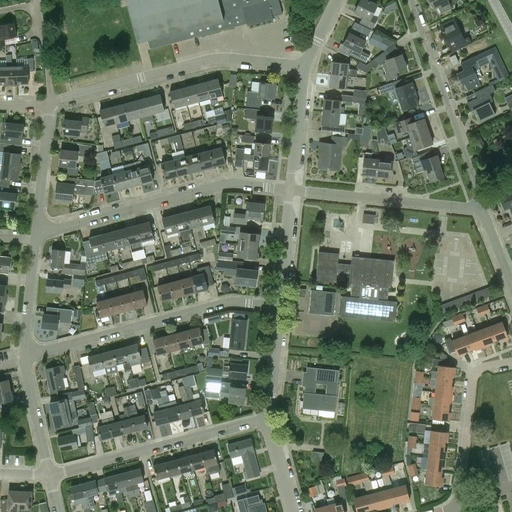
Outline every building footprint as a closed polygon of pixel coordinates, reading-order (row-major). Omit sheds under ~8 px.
[(126,0),(137,43),(148,40),(150,49),(246,24),(247,26),(273,19),(272,17),(282,14),(278,0),(126,0)] [(372,28),(377,18),(372,15),(377,5),(366,0),(360,0),(354,13),(363,17),(360,22),(372,28)] [(451,8),(447,0),(429,0),(434,9),(438,7),(441,13),(451,8)] [(397,8),(395,2),(385,7),(383,12),(397,8)] [(471,43),(468,37),(462,40),(458,32),(460,31),(454,19),(440,26),(445,37),(443,38),(447,48),(452,45),(455,51),(471,43)] [(14,23),(0,25),(0,45),(5,45),(4,39),(16,37),(14,23)] [(366,63),(370,55),(361,51),(366,41),(349,33),(343,45),(349,48),(347,54),(366,63)] [(378,48),(385,51),(389,41),(382,38),(378,48)] [(509,76),(495,47),(460,64),(464,71),(457,74),(459,80),(462,78),(468,91),(480,85),(475,74),(479,72),(480,70),(479,69),(477,66),(488,61),(498,81),(509,76)] [(365,66),(371,68),(371,67),(379,65),(382,64),(386,75),(383,76),(386,82),(398,78),(396,72),(406,69),(401,55),(391,58),(386,51),(375,59),(374,59),(365,66)] [(453,66),(458,63),(455,55),(449,58),(453,66)] [(28,66),(16,67),(16,84),(17,84),(28,84),(28,71),(34,71),(34,59),(27,59),(28,66)] [(331,75),(347,76),(356,77),(357,70),(348,69),(349,64),(332,62),(331,75)] [(371,68),(365,66),(358,62),(356,68),(368,74),(371,68)] [(17,86),(17,84),(16,84),(16,67),(6,67),(7,85),(7,86),(17,86)] [(346,89),(347,76),(331,75),(329,87),(346,89)] [(206,82),(210,98),(212,105),(218,104),(216,97),(222,95),(218,79),(206,82)] [(419,104),(411,83),(404,86),(402,79),(379,87),(381,94),(395,89),(403,110),(419,104)] [(198,102),(210,98),(206,82),(194,85),(198,102)] [(260,83),(259,93),(250,92),(249,103),(260,104),(261,97),(274,99),(276,84),(260,83)] [(186,105),(198,102),(194,85),(182,89),(186,105)] [(495,116),(489,102),(493,101),(489,94),(495,91),(492,85),(475,93),(477,98),(467,103),(471,111),(472,110),(479,123),(495,116)] [(174,108),(186,105),(182,89),(170,92),(174,108)] [(148,98),(152,114),(164,111),(160,94),(148,98)] [(366,97),(353,96),(352,103),(359,103),(358,116),(364,116),(365,104),(366,97)] [(140,117),(152,114),(148,98),(136,101),(140,117)] [(324,99),(323,112),(339,114),(340,112),(344,113),(344,107),(340,107),(341,101),(324,99)] [(128,120),(140,117),(136,101),(124,104),(128,120)] [(116,124),(128,120),(124,104),(112,107),(116,124)] [(104,127),(116,124),(112,107),(99,111),(104,127)] [(245,119),(257,120),(256,131),(271,132),(272,117),(257,116),(258,110),(246,109),(245,119)] [(338,125),(339,114),(323,112),(321,125),(321,130),(344,133),(345,126),(338,125)] [(215,117),(217,122),(217,125),(227,122),(224,113),(215,116),(215,117)] [(87,133),(88,117),(74,116),(73,121),(64,120),(62,134),(79,136),(80,133),(87,133)] [(410,138),(427,132),(425,124),(426,124),(424,119),(408,125),(406,119),(394,123),(398,134),(408,131),(410,137),(410,138)] [(22,140),(24,125),(7,123),(6,135),(1,134),(0,143),(15,145),(15,139),(22,140)] [(362,135),(360,134),(359,141),(370,142),(370,140),(377,140),(376,134),(376,132),(377,132),(376,129),(376,127),(363,127),(362,128),(362,131),(362,135)] [(389,140),(384,127),(376,127),(376,129),(377,132),(376,132),(376,134),(377,144),(389,140)] [(427,132),(410,138),(405,140),(407,147),(403,149),(406,159),(417,155),(415,150),(433,144),(431,139),(430,139),(427,132)] [(169,138),(170,143),(177,142),(179,149),(183,148),(180,135),(169,138)] [(345,146),(346,138),(332,136),(331,144),(319,143),(318,150),(320,150),(318,168),(339,170),(341,146),(345,146)] [(478,149),(484,146),(480,137),(474,141),(478,149)] [(121,141),(121,142),(122,147),(134,144),(133,138),(121,141)] [(254,155),(268,157),(270,144),(255,143),(255,150),(252,150),(251,155),(254,155)] [(148,144),(136,147),(137,153),(144,151),(146,157),(151,155),(148,144)] [(2,165),(19,167),(21,154),(12,153),(13,146),(0,145),(0,165),(2,165)] [(80,152),(77,152),(61,150),(59,166),(67,167),(66,175),(77,176),(78,168),(75,168),(76,157),(92,159),(93,146),(81,145),(80,152)] [(125,156),(133,153),(131,147),(123,150),(125,156)] [(210,151),(209,151),(213,167),(226,163),(221,147),(210,151)] [(107,151),(98,153),(100,163),(109,161),(107,151)] [(201,170),(213,167),(209,151),(197,154),(201,170)] [(433,157),(433,156),(431,151),(411,158),(417,173),(426,170),(430,182),(443,177),(439,164),(440,163),(437,156),(433,157)] [(189,173),(201,170),(197,154),(185,157),(189,173)] [(245,154),(236,154),(235,167),(243,168),(244,160),(253,161),(252,168),(267,170),(268,157),(254,155),(251,155),(245,154)] [(362,175),(376,177),(378,160),(371,159),(371,154),(364,154),(362,175)] [(378,160),(376,177),(390,178),(392,161),(390,156),(385,156),(385,160),(378,160)] [(177,176),(189,173),(185,157),(173,160),(177,176)] [(165,179),(177,176),(173,160),(161,164),(165,179)] [(136,168),(141,184),(153,181),(149,165),(142,167),(140,161),(135,162),(136,168)] [(0,185),(9,186),(9,179),(18,180),(19,167),(2,165),(1,171),(1,172),(0,171),(0,185)] [(129,187),(141,184),(136,168),(124,171),(129,187)] [(117,191),(129,187),(124,171),(112,175),(117,191)] [(117,191),(112,175),(100,178),(101,180),(95,182),(94,195),(104,192),(105,194),(117,191)] [(57,183),(55,201),(71,203),(73,193),(85,195),(86,187),(94,187),(95,181),(68,178),(68,184),(57,183)] [(9,186),(0,185),(0,205),(15,207),(16,194),(8,193),(9,186)] [(511,190),(499,196),(504,210),(510,208),(511,213),(511,190)] [(248,202),(246,214),(235,213),(234,223),(245,224),(246,218),(262,220),(264,204),(248,202)] [(198,209),(202,225),(215,222),(210,206),(198,209)] [(190,228),(202,225),(198,209),(186,212),(190,228)] [(178,231),(190,228),(186,212),(174,216),(178,231)] [(374,224),(375,215),(363,214),(362,223),(374,224)] [(166,235),(178,231),(174,216),(162,219),(166,235)] [(137,225),(142,242),(154,238),(150,222),(137,225)] [(130,245),(142,242),(137,225),(125,229),(130,245)] [(236,227),(222,226),(221,233),(235,235),(236,227)] [(118,248),(130,245),(125,229),(113,232),(118,248)] [(106,251),(118,248),(113,232),(101,235),(106,251)] [(239,245),(257,247),(258,235),(240,233),(239,245)] [(93,254),(106,251),(101,235),(89,238),(93,254)] [(172,251),(170,245),(164,247),(167,257),(180,254),(179,249),(172,251)] [(256,259),(257,247),(239,245),(237,257),(256,259)] [(132,252),(134,260),(147,257),(145,249),(132,252)] [(74,275),(84,276),(85,265),(64,263),(65,251),(53,250),(51,266),(63,268),(63,274),(74,275)] [(233,254),(219,252),(219,259),(233,261),(233,254)] [(388,288),(391,288),(394,261),(352,256),(351,265),(338,263),(339,254),(318,252),(315,281),(336,283),(337,273),(350,274),(349,284),(351,284),(350,297),(340,296),(339,315),(395,321),(397,301),(387,301),(388,288)] [(187,256),(185,257),(187,263),(201,259),(199,253),(187,256)] [(0,272),(8,273),(9,258),(0,257),(0,272)] [(176,259),(172,260),(174,266),(187,263),(185,257),(176,259)] [(164,263),(159,264),(161,270),(174,266),(172,260),(164,263)] [(217,269),(237,271),(236,284),(255,287),(257,271),(242,269),(243,263),(218,260),(217,269)] [(192,277),(196,292),(208,289),(207,286),(213,285),(209,266),(196,269),(198,275),(192,277)] [(138,269),(131,271),(132,277),(140,275),(138,269)] [(126,273),(118,275),(119,281),(132,277),(131,271),(126,273)] [(114,276),(104,278),(106,285),(119,281),(118,275),(114,276)] [(185,295),(196,292),(192,277),(181,280),(185,295)] [(106,285),(104,278),(96,281),(98,287),(105,285),(106,285)] [(71,280),(63,279),(63,281),(47,279),(46,292),(62,293),(62,287),(70,288),(71,280)] [(173,298),(185,295),(181,280),(169,283),(173,298)] [(161,301),(173,298),(169,283),(157,286),(161,301)] [(488,288),(438,307),(441,315),(491,296),(488,288)] [(131,293),(135,309),(147,305),(143,290),(131,293)] [(309,313),(333,316),(336,293),(311,290),(309,313)] [(124,312),(135,309),(131,293),(120,296),(124,312)] [(112,315),(124,312),(120,296),(108,299),(112,315)] [(101,318),(112,315),(108,299),(96,303),(101,318)] [(487,304),(482,306),(485,315),(490,312),(487,304)] [(485,315),(482,306),(476,309),(479,316),(479,317),(485,315)] [(57,330),(58,331),(59,320),(70,322),(71,312),(46,309),(46,315),(44,315),(42,328),(57,330)] [(457,316),(460,324),(465,322),(462,314),(457,316)] [(454,326),(460,324),(457,316),(451,318),(454,326)] [(244,350),(247,320),(232,319),(229,349),(244,350)] [(489,327),(494,340),(499,338),(500,340),(507,338),(502,322),(489,327)] [(187,330),(192,346),(203,343),(199,327),(187,330)] [(489,342),(494,340),(489,327),(477,332),(482,347),(490,344),(489,342)] [(180,349),(192,346),(187,330),(176,333),(180,349)] [(475,350),(482,347),(477,332),(464,336),(469,349),(474,347),(475,350)] [(169,352),(180,349),(176,333),(165,337),(169,352)] [(464,351),(469,349),(464,336),(452,341),(457,356),(465,353),(464,351)] [(157,355),(169,352),(165,337),(153,340),(157,355)] [(125,347),(130,367),(141,364),(150,361),(146,348),(139,349),(137,344),(125,347)] [(125,347),(112,350),(116,365),(122,363),(125,373),(131,371),(130,367),(128,361),(125,347)] [(209,349),(208,357),(220,358),(220,350),(209,349)] [(100,354),(104,368),(105,373),(106,373),(106,374),(118,371),(116,365),(112,350),(100,354)] [(94,376),(105,374),(105,373),(104,368),(100,354),(87,357),(89,363),(82,365),(85,378),(94,376)] [(432,371),(431,379),(451,381),(451,375),(454,376),(454,367),(447,367),(447,360),(433,359),(432,365),(438,366),(438,372),(432,371)] [(183,369),(182,369),(184,376),(195,373),(194,372),(193,366),(185,368),(184,363),(181,363),(183,369)] [(223,376),(229,377),(246,378),(247,365),(230,364),(230,368),(224,368),(223,376)] [(85,389),(79,365),(73,367),(79,391),(85,389)] [(65,373),(64,366),(59,367),(59,366),(45,370),(51,393),(58,392),(57,390),(64,388),(62,379),(64,378),(63,373),(65,373)] [(335,411),(339,371),(307,367),(303,408),(335,411)] [(206,380),(206,381),(221,382),(223,369),(207,368),(206,380)] [(173,371),(171,372),(173,379),(184,376),(182,369),(173,371)] [(173,379),(171,372),(162,374),(164,381),(173,379)] [(185,388),(192,416),(204,413),(200,400),(194,401),(190,387),(196,385),(193,375),(182,378),(183,385),(184,389),(185,388)] [(436,387),(435,392),(451,394),(452,386),(450,386),(451,381),(431,379),(430,386),(436,387)] [(0,392),(11,390),(8,380),(0,381),(0,392)] [(221,382),(206,381),(205,392),(221,394),(220,396),(229,397),(229,402),(244,404),(245,389),(230,387),(231,383),(221,382)] [(184,389),(183,385),(178,387),(183,404),(177,406),(180,419),(192,416),(185,388),(184,389)] [(11,390),(0,392),(0,409),(2,409),(1,403),(13,401),(11,390)] [(49,403),(52,415),(69,412),(75,410),(73,401),(86,398),(84,390),(60,396),(61,400),(49,403)] [(150,390),(144,391),(146,400),(152,399),(150,390)] [(142,392),(136,393),(139,405),(145,404),(142,392)] [(428,405),(434,405),(448,407),(448,402),(451,402),(451,394),(435,392),(435,398),(429,397),(428,405)] [(162,397),(169,422),(180,419),(177,406),(175,401),(170,402),(168,396),(162,397)] [(169,422),(162,397),(156,399),(159,411),(153,412),(157,425),(168,422),(169,422)] [(90,415),(96,414),(93,402),(87,403),(90,415)] [(134,404),(129,406),(135,431),(148,428),(144,415),(138,417),(134,404)] [(447,412),(448,407),(434,405),(432,419),(449,421),(450,412),(447,412)] [(124,434),(135,431),(129,406),(123,408),(124,414),(118,415),(120,421),(124,434)] [(69,412),(52,415),(55,428),(72,424),(71,418),(77,417),(75,410),(69,412)] [(124,434),(120,421),(115,423),(111,411),(106,413),(112,437),(124,434)] [(106,413),(105,412),(100,414),(103,426),(97,427),(100,440),(112,437),(106,413)] [(419,413),(411,412),(410,421),(418,422),(419,413)] [(77,421),(79,428),(86,426),(93,425),(91,418),(77,421)] [(424,433),(425,425),(410,423),(409,431),(424,433)] [(77,448),(75,435),(79,434),(77,428),(73,429),(74,434),(57,438),(60,451),(77,448)] [(430,444),(443,446),(444,441),(446,441),(447,433),(431,431),(430,444)] [(247,440),(246,438),(241,439),(242,441),(227,445),(231,458),(242,455),(248,478),(260,475),(253,452),(255,452),(251,439),(247,440)] [(443,451),(443,446),(430,444),(428,457),(444,459),(445,451),(443,451)] [(202,453),(205,467),(208,474),(220,471),(214,449),(202,453)] [(323,453),(313,452),(312,460),(322,461),(323,453)] [(193,470),(205,467),(202,453),(190,456),(193,470)] [(181,473),(193,470),(190,456),(178,459),(181,473)] [(443,467),(444,459),(428,457),(427,470),(440,472),(441,466),(443,467)] [(169,476),(181,473),(178,459),(166,462),(169,476)] [(157,480),(169,476),(166,462),(153,466),(157,480)] [(403,463),(396,464),(398,471),(404,470),(403,463)] [(389,476),(387,468),(381,470),(383,477),(389,476)] [(128,472),(131,485),(134,497),(140,495),(136,483),(143,482),(140,469),(128,472)] [(440,477),(440,472),(427,470),(425,484),(441,486),(442,477),(440,477)] [(129,498),(134,497),(128,472),(116,475),(120,488),(125,486),(129,498)] [(367,472),(361,474),(363,482),(369,481),(367,472)] [(363,482),(361,474),(346,478),(349,486),(363,482)] [(120,488),(116,475),(104,478),(109,496),(116,494),(118,501),(123,500),(120,488)] [(344,479),(335,481),(341,501),(347,499),(343,487),(346,486),(344,479)] [(392,485),(391,485),(396,502),(401,500),(402,503),(409,501),(405,485),(400,487),(398,479),(391,481),(392,485)] [(94,481),(83,484),(86,496),(90,510),(95,508),(92,495),(98,493),(94,481)] [(214,496),(214,498),(216,503),(233,498),(229,483),(221,485),(224,493),(214,496)] [(86,496),(83,484),(71,487),(74,499),(76,506),(83,505),(84,511),(90,511),(89,510),(90,510),(86,496)] [(239,486),(242,494),(248,493),(245,484),(239,486)] [(379,489),(378,489),(383,508),(391,506),(391,503),(396,502),(391,485),(379,489)] [(317,495),(315,487),(308,489),(310,497),(317,495)] [(367,495),(370,508),(375,507),(376,510),(383,508),(378,489),(372,490),(372,491),(366,492),(367,495)] [(19,511),(20,491),(8,491),(8,499),(0,500),(1,511),(7,511),(8,511),(19,511)] [(30,511),(32,492),(20,491),(19,511),(30,511)] [(261,505),(258,495),(237,501),(239,511),(265,511),(264,504),(261,505)] [(370,508),(367,495),(354,499),(357,511),(365,511),(365,510),(370,508)] [(188,496),(179,498),(182,509),(191,507),(188,496)] [(327,499),(328,505),(329,511),(343,511),(341,502),(335,504),(333,497),(327,499)] [(145,503),(147,511),(156,511),(154,501),(145,503)]
